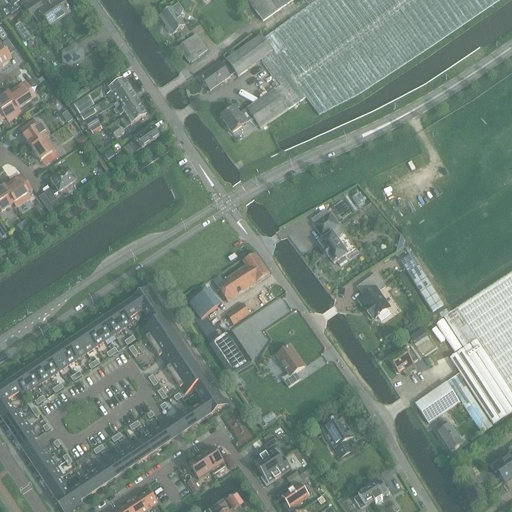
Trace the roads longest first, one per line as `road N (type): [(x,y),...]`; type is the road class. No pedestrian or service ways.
road 1 (residential): [(434,511),(363,395),(244,230)]
road 2 (secondary): [(0,360),(225,211)]
road 3 (secondary): [(219,201),(0,339)]
road 4 (residential): [(273,511),(221,432),(100,511)]
road 5 (residential): [(59,432),(50,418),(127,368),(145,395),(68,446)]
road 6 (residential): [(209,179),(91,0)]
road 7 (secondary): [(379,127),(226,197)]
road 8 (secondary): [(232,206),(379,127)]
road 9 (secondary): [(379,127),(511,46)]
